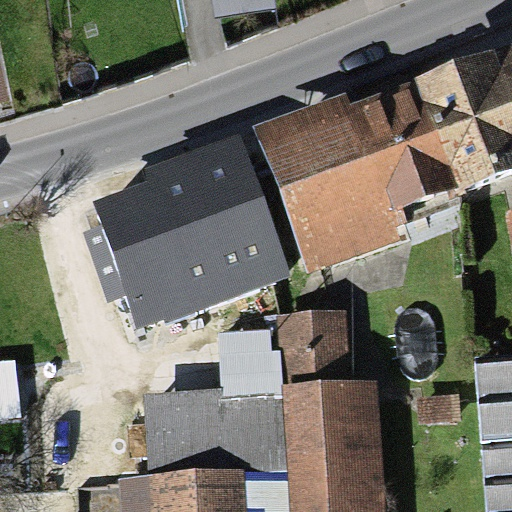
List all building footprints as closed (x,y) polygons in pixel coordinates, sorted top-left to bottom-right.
[(511,167),(511,46),(413,82),(451,189),(511,167)] [(336,97),(257,126),(310,272),(400,240),(389,211),(451,189),(413,82),(340,109),(336,97)] [(241,136),(145,168),(149,182),(94,200),(137,327),(288,276),(241,136)] [(343,314),(280,318),(283,360),(219,364),(220,387),(140,392),(145,481),(244,475),(283,473),(285,511),(386,511),(379,379),(347,381),(343,314)] [(511,511),(511,357),(470,361),(482,511),(511,511)] [(100,363),(62,369),(68,409),(107,403),(100,363)] [(245,511),(244,475),(145,481),(148,511),(245,511)]
